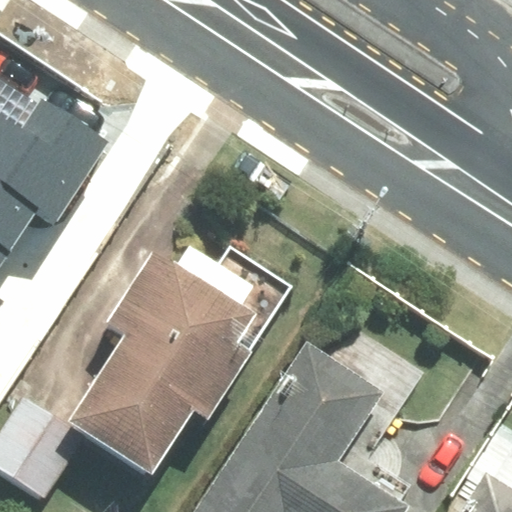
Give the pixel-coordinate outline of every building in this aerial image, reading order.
[(96,158),(27,112),(1,151),(0,150),(0,252),(19,223),(43,239),(96,158)] [(63,428),(145,481),(249,319),(238,313),(251,292),(183,249),(170,269),(149,256),(103,328),(120,339),(63,428)] [(304,346),(191,511),(406,511),(336,465),(381,397),(304,346)] [(73,436),(18,402),(0,430),(0,473),(36,495),(73,436)] [(511,511),(511,492),(482,474),(457,511),(511,511)]
